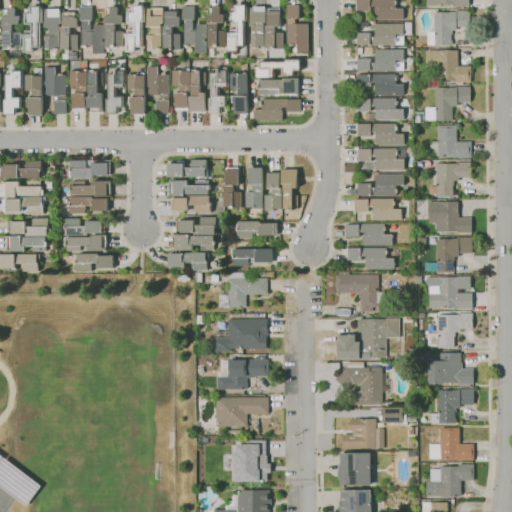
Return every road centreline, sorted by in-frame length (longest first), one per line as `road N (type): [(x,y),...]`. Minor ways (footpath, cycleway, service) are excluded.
road 1 (tertiary): [(502,0),(507,424),(500,511)]
road 2 (residential): [(0,142),(328,140)]
road 3 (tertiary): [(327,0),(327,188),(310,248)]
road 4 (tertiary): [(304,286),(307,511)]
